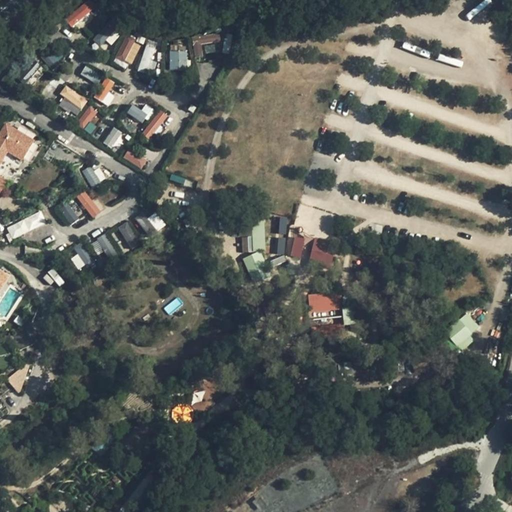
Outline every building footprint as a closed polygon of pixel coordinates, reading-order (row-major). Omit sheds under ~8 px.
[(71,27),(91,12),(84,3),(64,18),(71,27)] [(91,39),(102,48),(121,25),(110,16),(91,39)] [(194,57),(203,56),(202,44),(220,42),(219,33),(192,36),(194,57)] [(125,36),(114,59),(130,67),(141,44),(125,36)] [(137,71),(150,75),(158,49),(145,45),(137,71)] [(47,65),(57,62),(52,50),(43,54),(47,65)] [(169,51),(169,70),(187,70),(187,50),(169,51)] [(440,54),(438,60),(461,66),(462,61),(440,54)] [(85,65),(80,75),(100,85),(105,76),(85,65)] [(93,97),(108,106),(114,95),(109,92),(115,82),(105,77),(93,97)] [(66,86),(56,103),(78,116),(88,99),(66,86)] [(152,109),(145,104),(141,110),(132,104),(126,112),(142,124),(152,109)] [(76,123),(84,129),(98,111),(90,105),(76,123)] [(150,140),(168,114),(160,109),(142,134),(150,140)] [(34,142),(4,124),(0,130),(0,195),(1,196),(9,184),(0,175),(0,170),(9,155),(22,161),(34,142)] [(113,127),(103,143),(113,149),(123,133),(113,127)] [(129,148),(123,157),(140,170),(147,160),(129,148)] [(89,166),(81,172),(93,188),(106,178),(98,168),(93,171),(89,166)] [(76,197),(93,218),(101,212),(84,191),(76,197)] [(78,219),(65,200),(53,208),(66,227),(78,219)] [(12,240),(46,223),(40,211),(6,227),(12,240)] [(151,238),(166,224),(154,211),(148,217),(143,211),(134,219),(151,238)] [(272,217),(271,233),(286,233),(287,218),(272,217)] [(118,226),(129,250),(140,245),(129,221),(118,226)] [(242,251),(265,249),(264,227),(252,228),(253,237),(241,237),(242,251)] [(241,228),(240,235),(251,236),(252,229),(241,228)] [(91,242),(97,254),(104,251),(109,260),(117,256),(106,234),(91,242)] [(285,256),(301,258),(304,237),(288,235),(285,256)] [(277,238),(277,254),(285,254),(285,238),(277,238)] [(242,258),(253,283),(271,275),(260,251),(242,258)] [(0,293),(10,278),(1,272),(0,271),(0,293)] [(308,295),(309,312),(341,310),(340,293),(308,295)] [(169,316),(184,304),(178,296),(163,308),(169,316)] [(462,351),(474,340),(470,335),(479,327),(466,312),(445,331),(462,351)] [(203,391),(192,392),(192,402),(203,402),(203,391)]
